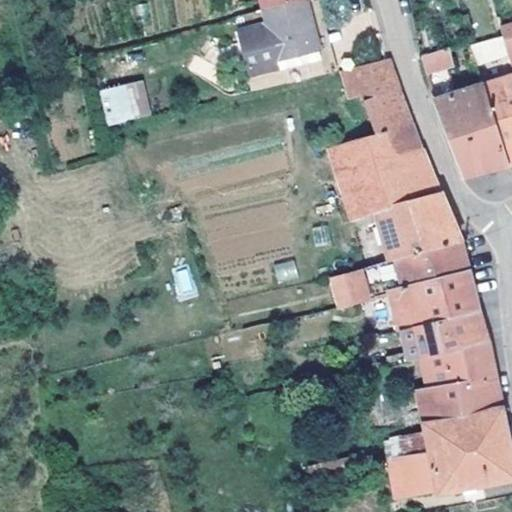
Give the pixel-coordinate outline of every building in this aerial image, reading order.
[(238,13),(232,15),(246,71),(276,65),(275,61),(319,50),(305,0),(292,0),(263,7),(238,13)] [(260,0),(234,0),(238,13),(263,7),(260,0)] [(508,54),(511,65),(511,22),(499,26),(501,34),(508,54)] [(501,34),(469,43),(476,62),(508,54),(501,34)] [(468,40),(420,54),(425,77),(447,71),(476,62),(469,43),(468,40)] [(319,50),(275,61),(276,65),(281,83),(324,73),(319,50)] [(388,56),(341,68),(347,97),(361,93),(375,134),(382,157),(420,148),(398,87),(388,56)] [(511,70),(483,82),(507,162),(511,161),(511,70)] [(447,71),(425,77),(431,99),(454,91),(447,71)] [(107,125),(151,115),(143,80),(99,90),(107,125)] [(432,100),(435,103),(444,129),(461,174),(507,162),(483,82),(454,91),(431,99),(432,100)] [(375,134),(328,146),(351,219),(373,211),(387,258),(460,239),(437,187),(420,148),(382,157),(375,134)] [(460,239),(387,258),(350,270),(331,275),(339,304),(369,297),(366,285),(379,282),(378,276),(381,276),(387,286),(388,291),(467,268),(463,252),(460,239)] [(273,264),(278,283),(298,278),(294,259),(273,264)] [(171,273),(179,301),(198,296),(189,268),(171,273)] [(388,291),(389,294),(394,319),(399,330),(414,326),(478,308),(477,305),(470,307),(465,289),(473,287),(467,268),(388,291)] [(473,287),(465,289),(470,307),(477,305),(473,287)] [(478,308),(414,326),(421,355),(487,338),(482,320),(478,308)] [(394,319),(375,325),(378,335),(399,330),(394,319)] [(421,355),(418,356),(425,385),(414,387),(421,422),(503,411),(497,375),(487,338),(421,355)] [(421,422),(425,431),(427,446),(398,453),(385,457),(392,484),(395,499),(436,490),(436,492),(461,488),(473,485),(511,477),(511,458),(509,442),(503,411),(421,422)] [(425,431),(395,434),(398,453),(427,446),(425,431)] [(395,434),(383,440),(385,457),(398,453),(395,434)] [(473,485),(461,488),(463,494),(475,491),(473,485)]
